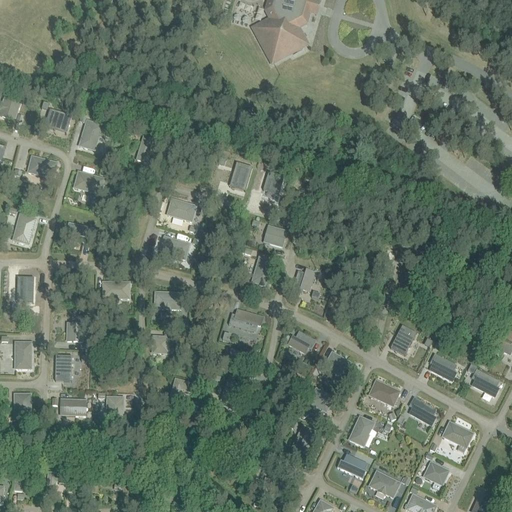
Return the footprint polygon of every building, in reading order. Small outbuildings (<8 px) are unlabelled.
[(241,0),(240,13),(254,14),(255,0),(241,0)] [(304,50),(302,47),(306,45),(298,29),(307,24),(310,12),(315,13),(317,5),(313,4),(313,0),(272,0),(270,12),(274,19),(254,30),(273,63),(292,53),(293,56),(304,50)] [(15,121),(20,104),(7,100),(2,117),(15,121)] [(67,131),(72,117),(50,110),(45,128),(54,131),(55,127),(67,131)] [(102,127),(87,122),(81,144),(80,144),(79,147),(80,148),(82,149),(83,148),(87,150),(89,146),(96,148),(102,127)] [(136,161),(145,164),(147,155),(152,137),(144,135),(136,161)] [(28,174),(53,180),(57,169),(57,168),(58,166),(57,164),(55,163),(54,164),(32,158),(28,174)] [(246,189),(252,169),(237,164),(235,170),(236,170),(235,175),(233,175),(231,184),(246,189)] [(104,181),(79,174),(75,185),(75,186),(74,188),(75,190),(77,190),(78,190),(100,196),(104,181)] [(166,217),(192,224),(196,208),(171,201),(166,217)] [(12,242),(28,247),(35,220),(19,215),(12,242)] [(66,234),(92,239),(94,230),(67,225),(66,234)] [(282,248),(286,233),(269,228),(266,239),(267,239),(270,243),(269,245),(282,248)] [(159,254),(185,261),(189,246),(163,238),(159,254)] [(251,284),(267,289),(274,263),(259,259),(251,284)] [(309,293),(314,275),(307,272),(306,275),(298,273),(292,292),(300,295),(301,290),(309,293)] [(102,301),(129,301),(129,284),(102,284),(102,301)] [(153,311),(181,312),(182,295),(154,294),(153,311)] [(229,326),(256,334),(258,327),(261,328),(264,319),(237,311),(235,317),(232,316),(229,326)] [(66,343),(82,344),(83,325),(66,325),(66,343)] [(394,342),(390,350),(405,357),(418,333),(403,325),(397,337),(398,338),(395,343),(394,342)] [(292,337),(288,345),(305,354),(308,349),(311,351),(316,342),(299,333),(295,339),(292,337)] [(151,356),(168,356),(169,339),(152,338),(151,356)] [(511,346),(498,340),(494,348),(510,356),(511,351),(511,346)] [(438,341),(435,346),(441,349),(443,344),(438,341)] [(14,371),(31,371),(31,344),(14,344),(14,371)] [(234,352),(231,361),(254,368),(257,359),(234,352)] [(323,369),(342,379),(351,363),(332,353),(323,369)] [(432,366),(430,371),(452,383),(456,375),(453,374),(457,367),(435,356),(430,365),(432,366)] [(56,369),(55,383),(72,383),(72,357),(56,357),(56,364),(57,364),(57,369),(56,369)] [(300,363),(298,367),(304,371),(306,366),(300,363)] [(476,371),(473,378),(477,380),(473,387),(494,398),(498,391),(496,390),(500,383),(476,371)] [(210,381),(218,384),(220,378),(212,375),(210,381)] [(170,401),(179,403),(182,391),(192,394),(194,385),(175,380),(170,401)] [(220,407),(236,412),(245,385),(228,380),(220,407)] [(368,398),(393,409),(400,394),(375,382),(368,398)] [(307,405),(326,415),(334,400),(315,390),(307,405)] [(13,396),(13,423),(30,423),(30,396),(13,396)] [(106,398),(106,426),(124,426),(124,398),(106,398)] [(414,399),(409,408),(412,410),(409,415),(431,427),(435,420),(433,419),(437,412),(414,399)] [(61,400),(60,417),(86,418),(87,401),(61,400)] [(364,448),(374,425),(363,420),(363,419),(361,418),(359,419),(358,421),(358,422),(349,442),(364,448)] [(442,439),(463,449),(465,444),(468,446),(473,435),(449,424),(442,439)] [(291,451),(307,459),(319,433),(303,426),(291,451)] [(217,455),(226,458),(232,433),(211,428),(208,437),(221,441),(217,455)] [(241,463),(252,466),(249,477),(258,480),(264,459),(243,453),(241,463)] [(340,461),(336,468),(362,480),(365,473),(364,473),(368,466),(346,456),(343,463),(340,461)] [(431,463),(423,479),(443,488),(450,472),(431,463)] [(46,495),(55,496),(56,484),(69,485),(70,476),(48,473),(46,495)] [(370,488),(393,499),(400,485),(377,473),(370,488)] [(14,492),(23,493),(24,484),(36,485),(36,476),(15,474),(14,492)] [(80,504),(90,505),(93,480),(83,479),(80,504)] [(263,488),(279,493),(277,501),(286,504),(291,488),(265,480),(263,488)] [(418,490),(413,487),(410,493),(416,496),(418,490)] [(405,511),(404,511),(435,511),(437,509),(412,496),(405,511)] [(475,509),(473,511),(491,511),(495,503),(481,497),(477,504),(478,504),(476,509),(475,509)] [(314,511),(332,511),(334,510),(320,502),(314,511)]
